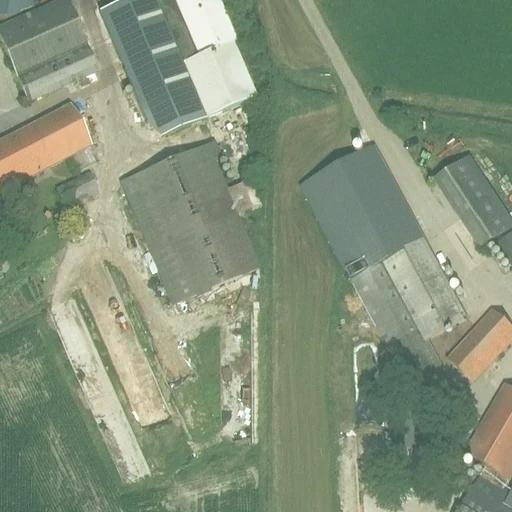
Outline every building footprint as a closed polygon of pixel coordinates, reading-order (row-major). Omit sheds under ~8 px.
[(65,0),(0,28),(0,43),(27,104),(27,105),(29,104),(28,104),(97,73),(65,0)] [(0,0),(0,20),(5,22),(30,10),(31,0),(0,0)] [(203,122),(151,0),(133,0),(99,14),(154,143),(203,122)] [(255,101),(232,46),(236,45),(216,0),(153,0),(181,66),(205,122),(255,101)] [(69,106),(0,141),(0,195),(91,148),(69,106)] [(214,162),(222,158),(216,144),(129,181),(119,185),(171,309),(260,271),(238,219),(246,215),(261,209),(251,187),(243,190),(241,185),(227,191),(214,162)] [(301,189),(348,277),(348,276),(413,396),(447,378),(427,342),(466,321),(421,237),(374,149),(301,189)] [(511,223),(469,159),(435,181),(479,250),(511,228),(511,223)] [(55,190),(64,211),(99,195),(90,175),(55,190)] [(511,268),(511,234),(496,245),(511,268)] [(511,330),(492,313),(447,362),(473,385),(511,341),(511,330)] [(486,470),(460,511),(511,511),(511,496),(511,497),(503,491),(511,474),(511,390),(505,387),(463,455),(486,470)] [(404,449),(430,452),(436,404),(410,401),(404,449)]
